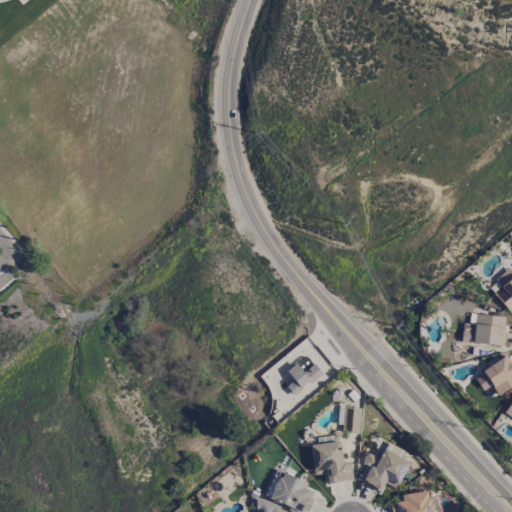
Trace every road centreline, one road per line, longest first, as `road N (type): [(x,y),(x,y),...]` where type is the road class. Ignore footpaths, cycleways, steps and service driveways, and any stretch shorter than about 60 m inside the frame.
road 1 (secondary): [(416,411),(250,202),(229,140),(225,90),(247,0)]
road 2 (secondary): [(511,511),(416,411)]
